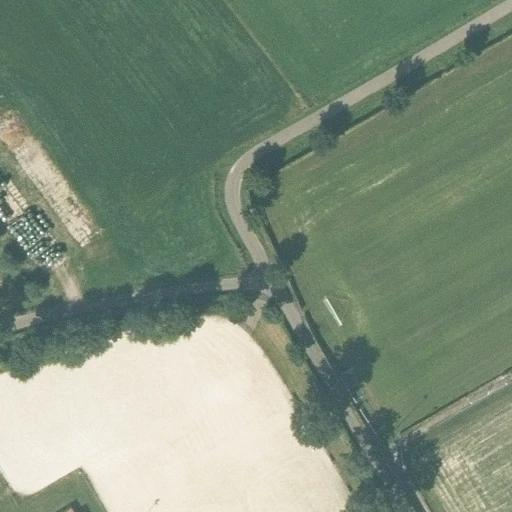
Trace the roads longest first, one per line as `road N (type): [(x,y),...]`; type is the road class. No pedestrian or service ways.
road 1 (unclassified): [(511,5),(242,167),(232,206),(267,278)]
road 2 (unclassified): [(267,278),(0,329)]
road 3 (unclassified): [(401,511),(267,278)]
